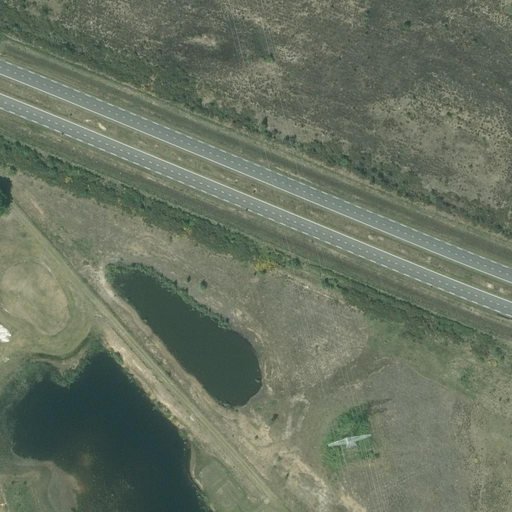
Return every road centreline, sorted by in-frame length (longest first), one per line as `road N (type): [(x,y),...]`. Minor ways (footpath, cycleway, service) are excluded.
road 1 (primary): [(511,277),(0,70)]
road 2 (primary): [(0,104),(511,311)]
road 3 (track): [(282,511),(0,192)]
